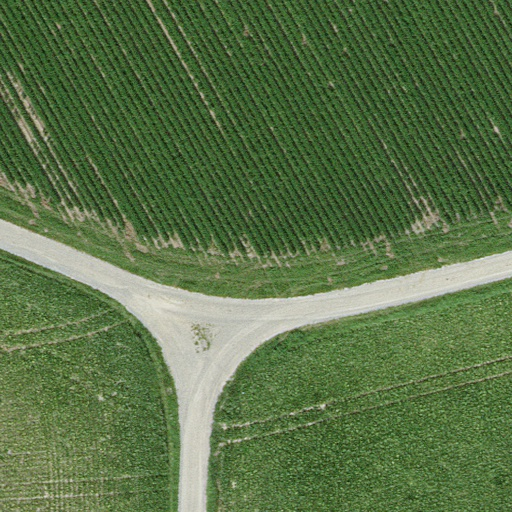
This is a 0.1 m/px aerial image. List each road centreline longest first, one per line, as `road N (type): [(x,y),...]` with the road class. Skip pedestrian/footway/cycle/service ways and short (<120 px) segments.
road 1 (track): [(0,243),(202,335),(195,511)]
road 2 (track): [(202,335),(342,311),(511,267)]
